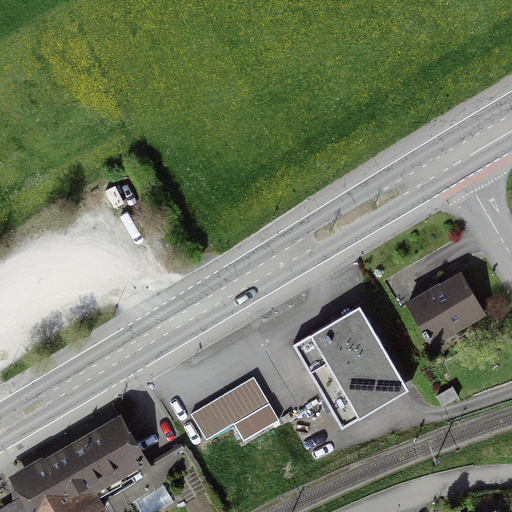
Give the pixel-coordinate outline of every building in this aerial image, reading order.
[(465,272),(407,304),(426,338),(451,324),(454,330),(487,312),(465,272)] [(410,385),(362,302),(337,317),(293,343),(342,425),(410,385)] [(253,374),(190,412),(206,438),(234,422),(244,439),(272,423),(275,427),(281,423),(279,419),(280,417),(253,374)] [(435,393),(441,404),(459,394),(452,383),(435,393)] [(22,478),(29,490),(0,507),(0,511),(101,511),(108,508),(100,494),(145,468),(118,422),(22,478)]
